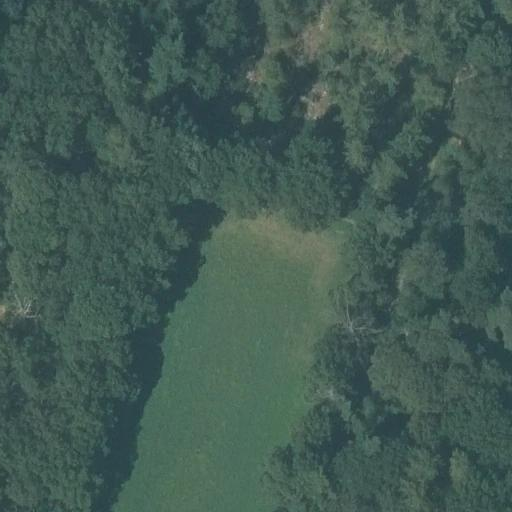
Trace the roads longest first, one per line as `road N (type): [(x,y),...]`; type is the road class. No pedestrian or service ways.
road 1 (track): [(415,222),(328,511)]
road 2 (track): [(483,0),(415,222)]
